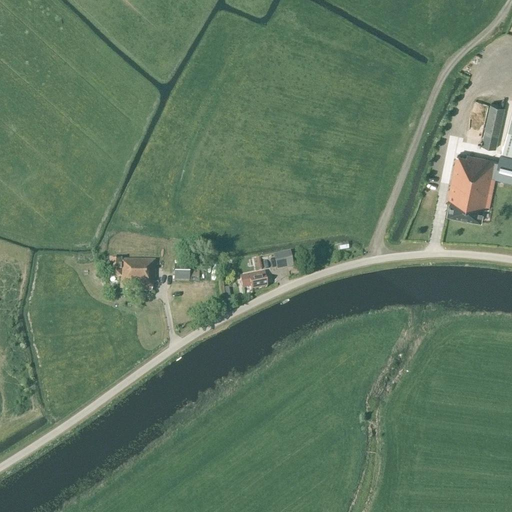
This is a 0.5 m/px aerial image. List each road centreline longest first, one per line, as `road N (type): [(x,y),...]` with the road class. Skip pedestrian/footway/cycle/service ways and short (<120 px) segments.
road 1 (unclassified): [(511,261),(406,256),(291,285),(175,346),(0,468)]
road 2 (track): [(376,260),(443,74),(510,0)]
